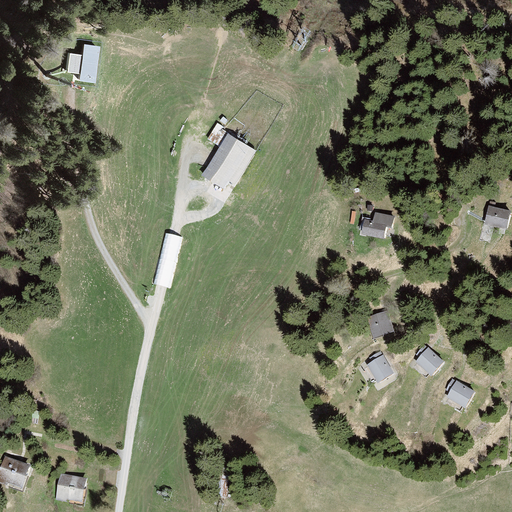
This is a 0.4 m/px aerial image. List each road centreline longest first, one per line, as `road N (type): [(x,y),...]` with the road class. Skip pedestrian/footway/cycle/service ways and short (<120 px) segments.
road 1 (track): [(464,214),(460,240),(409,269),(332,283),(257,268),(231,271),(153,324),(100,243),(74,145),(69,82)]
road 2 (unclassified): [(118,511),(180,200)]
road 3 (track): [(188,154),(224,30)]
